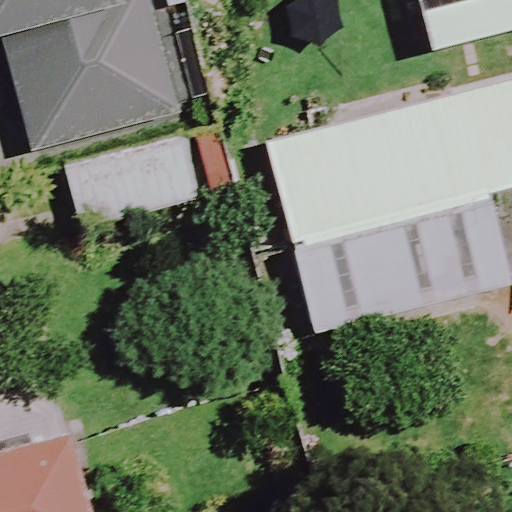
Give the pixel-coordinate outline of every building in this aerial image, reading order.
[(0,0),(0,23),(0,24),(31,136),(179,96),(152,0),(0,0)] [(511,0),(421,0),(432,36),(511,14),(511,0)] [(511,64),(265,128),(292,229),(511,171),(511,64)] [(489,184),(294,233),(316,320),(511,271),(489,184)] [(0,511),(93,511),(67,420),(0,439),(0,511)]
